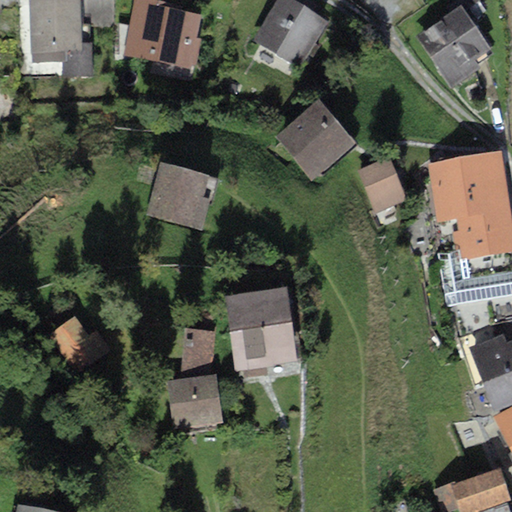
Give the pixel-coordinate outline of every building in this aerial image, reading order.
[(78,0),(28,0),(31,62),(60,61),(61,76),(92,75),(91,43),(80,43),(78,0)] [(180,4),(159,0),(134,0),(123,55),(191,68),(192,64),(196,65),(201,39),(196,38),(201,14),(179,9),(180,4)] [(328,21),(292,0),(276,0),(253,39),(300,67),(328,21)] [(462,4),(416,35),(452,86),(481,66),(475,59),(492,47),(462,4)] [(354,143),(318,99),(275,134),(311,178),(354,143)] [(511,235),(500,155),(430,165),(438,219),(458,216),(461,233),(454,234),(457,248),(461,247),(463,257),(511,249),(511,235)] [(389,157),(357,170),(374,213),(406,200),(389,157)] [(209,175),(158,162),(144,216),(202,230),(210,199),(203,198),(209,175)] [(511,278),(467,287),(470,303),(511,295),(511,278)] [(287,286),(225,295),(236,370),(298,361),(287,286)] [(74,316),(46,336),(75,377),(112,351),(96,329),(88,335),(74,316)] [(180,378),(165,381),(172,429),(222,422),(215,374),(211,375),(213,332),(184,329),(180,378)] [(484,384),(511,372),(511,342),(505,345),(502,337),(470,350),(484,384)] [(511,372),(484,384),(495,410),(511,402),(511,372)] [(511,407),(493,418),(511,453),(511,407)] [(499,468),(433,490),(440,511),(447,511),(457,509),(458,511),(473,511),(510,499),(499,468)] [(508,511),(506,503),(479,511),(508,511)]
